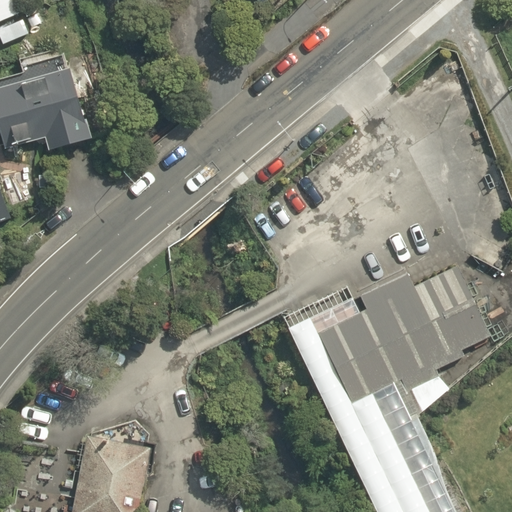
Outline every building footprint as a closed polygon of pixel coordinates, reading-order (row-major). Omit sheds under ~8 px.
[(0,68),(0,140),(39,129),(43,142),(82,130),(58,51),(0,68)] [(503,273),(511,256),(511,252),(482,236),(471,256),(503,273)] [(339,323),(318,333),(351,403),(401,381),(406,392),(411,390),(438,377),(440,376),(437,370),(465,357),(462,351),(491,338),(457,267),(414,287),(408,274),(361,296),(366,310),(339,323)] [(318,333),(339,323),(332,308),(288,329),(376,511),(463,511),(417,416),(422,413),(411,390),(406,392),(401,381),(351,403),(318,333)] [(438,377),(411,390),(422,413),(450,389),(438,377)] [(139,511),(151,449),(87,436),(71,511),(139,511)]
